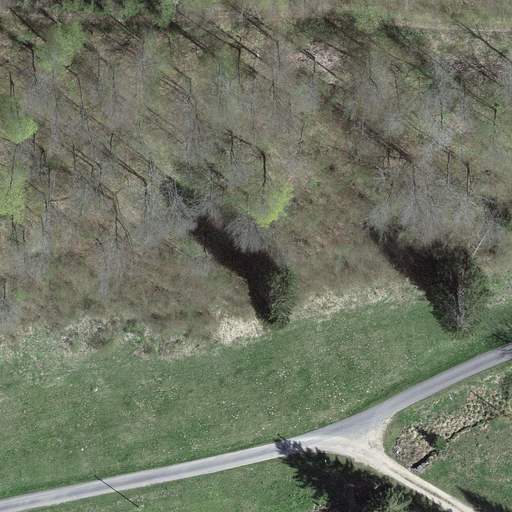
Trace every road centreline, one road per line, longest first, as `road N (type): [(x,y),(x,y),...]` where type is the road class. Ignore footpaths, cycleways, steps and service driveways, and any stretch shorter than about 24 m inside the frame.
road 1 (track): [(0,4),(511,24)]
road 2 (track): [(325,439),(412,480),(455,511)]
